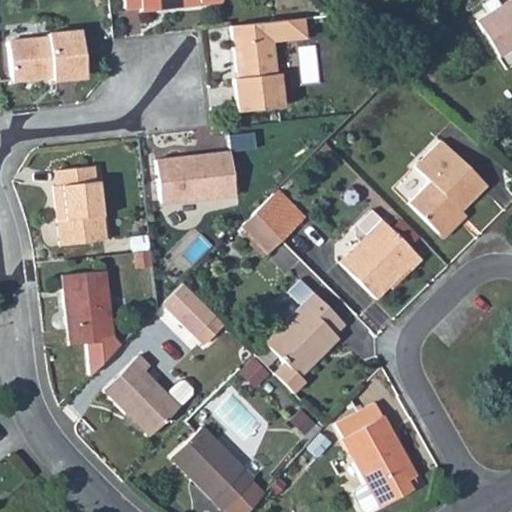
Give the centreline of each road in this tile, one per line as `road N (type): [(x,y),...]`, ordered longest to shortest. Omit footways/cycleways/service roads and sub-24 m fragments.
road 1 (residential): [(486,507),(408,372),(406,343),(479,270),(511,268)]
road 2 (residential): [(118,511),(40,435),(24,394),(0,235)]
road 3 (residential): [(0,137),(115,110),(154,78)]
